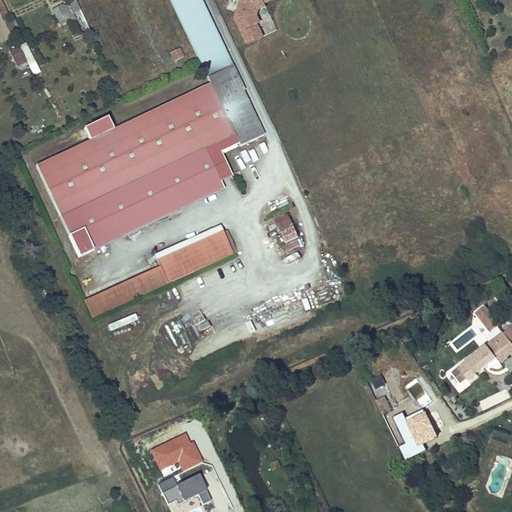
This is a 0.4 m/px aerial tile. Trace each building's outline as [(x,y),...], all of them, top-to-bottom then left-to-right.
[(169,0),(199,63),(209,84),(237,145),(239,148),(262,137),(231,70),(232,69),(199,0),(169,0)] [(271,0),(241,0),(235,19),(247,45),(263,38),(256,25),(260,23),(257,16),(259,9),(265,7),(264,4),(271,0)] [(72,13),(68,3),(63,5),(66,10),(68,15),(72,13)] [(68,15),(66,10),(63,5),(53,10),(57,20),(68,15)] [(24,40),(20,42),(28,60),(33,58),(24,40)] [(20,42),(9,47),(18,65),(28,60),(20,42)] [(181,48),(170,52),(174,62),(185,58),(181,48)] [(35,167),(59,218),(203,149),(207,159),(237,145),(209,84),(112,131),(106,119),(83,130),(88,142),(35,167)] [(203,149),(59,218),(63,228),(207,159),(203,149)] [(222,191),(207,159),(63,228),(78,258),(222,191)] [(287,214),(274,220),(285,243),(298,237),(287,214)] [(236,254),(225,231),(220,234),(230,256),(236,254)] [(220,234),(159,262),(162,268),(169,284),(230,256),(220,234)] [(86,303),(94,319),(169,284),(162,268),(86,303)] [(337,296),(338,286),(326,286),(326,295),(337,296)] [(498,324),(486,307),(477,313),(490,330),(498,324)] [(495,358),(499,362),(500,364),(511,354),(511,344),(504,335),(502,332),(486,346),(484,344),(464,361),(465,363),(458,369),(453,373),(460,383),(466,378),(469,382),(476,376),(474,374),(495,358)] [(381,375),(371,379),(376,389),(386,385),(381,375)] [(383,395),(374,399),(381,413),(389,408),(383,395)] [(437,438),(424,411),(406,420),(403,414),(395,418),(408,444),(400,448),(406,460),(425,451),(422,445),(437,438)] [(185,433),(151,450),(161,470),(178,462),(183,472),(202,462),(193,442),(190,444),(185,433)] [(278,458),(270,462),(274,468),(281,465),(278,458)] [(173,479),(160,485),(168,504),(176,501),(178,505),(198,495),(203,505),(211,502),(200,476),(177,487),(173,479)] [(317,499),(323,496),(319,487),(313,489),(317,499)]
